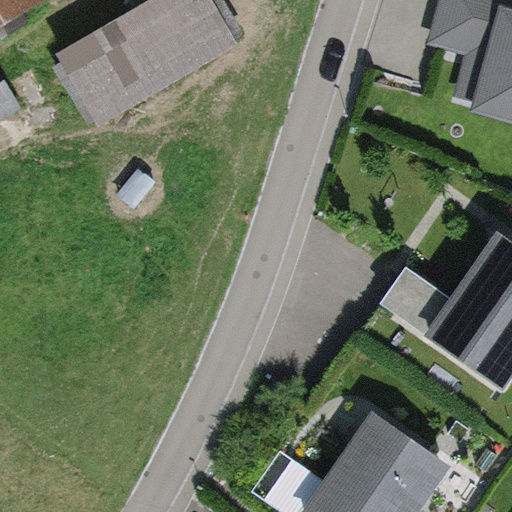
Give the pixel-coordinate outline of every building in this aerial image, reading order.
[(0,0),(0,13),(21,0),(0,0)] [(207,0),(151,0),(59,53),(96,118),(231,41),(207,0)] [(511,0),(446,0),(435,41),(478,49),(471,64),(496,71),(484,106),(511,113),(511,0)] [(511,373),(511,242),(498,233),(431,333),(506,383),(511,373)] [(410,511),(448,457),(387,415),(321,511),(410,511)]
